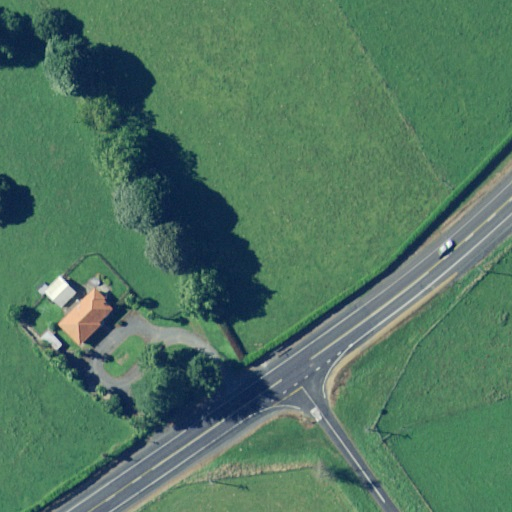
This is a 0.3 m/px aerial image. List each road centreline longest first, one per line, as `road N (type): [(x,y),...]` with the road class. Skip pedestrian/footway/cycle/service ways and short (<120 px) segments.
road 1 (trunk): [(291,372),(392,302),(511,199)]
road 2 (trunk): [(87,511),(291,372)]
road 3 (unclassified): [(291,372),(389,511)]
